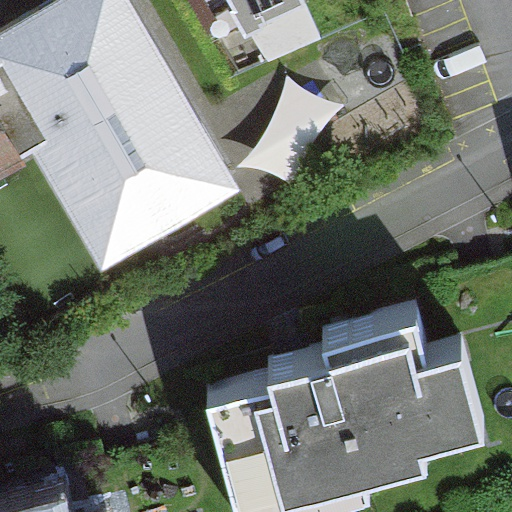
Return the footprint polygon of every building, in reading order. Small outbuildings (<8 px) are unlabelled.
[(141,0),(7,0),(0,4),(0,107),(24,152),(81,259),(236,176),(141,0)] [(297,0),(238,0),(251,22),(297,0)] [(302,184),(335,101),(287,82),(255,166),(302,184)] [(0,164),(24,152),(0,107),(0,164)] [(284,377),(223,392),(251,503),(367,473),(363,458),(428,442),(424,426),(485,411),(465,333),(424,343),(417,312),(335,333),(340,349),(280,364),(284,377)] [(0,511),(69,511),(64,492),(0,509),(0,511)]
